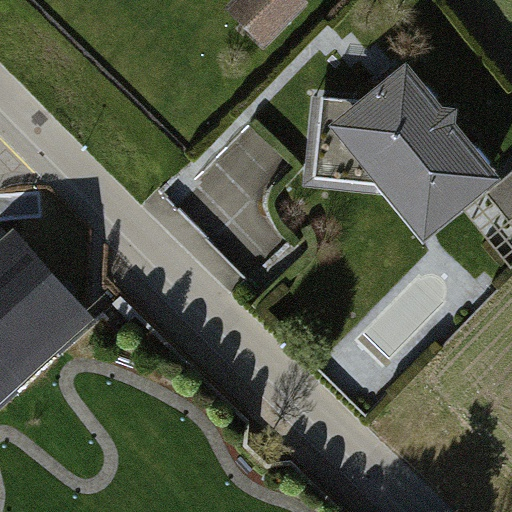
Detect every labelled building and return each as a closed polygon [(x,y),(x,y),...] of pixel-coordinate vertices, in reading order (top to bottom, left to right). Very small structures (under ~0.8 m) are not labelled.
[(223,0),(218,4),(256,43),(300,0),(223,0)] [(349,96),(322,118),(381,191),(418,237),(456,206),(498,173),(402,53),(349,96)] [(322,118),(349,96),(304,92),(296,184),(381,191),(322,118)] [(511,210),(511,162),(498,173),(456,206),(505,268),(511,262),(511,227),(504,217),(511,210)] [(0,411),(97,323),(14,234),(0,246),(0,411)]
